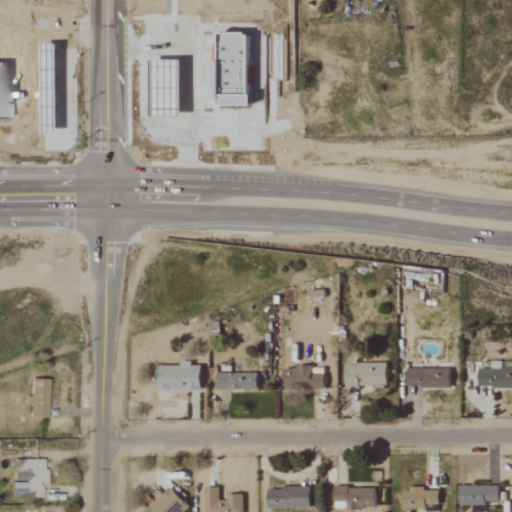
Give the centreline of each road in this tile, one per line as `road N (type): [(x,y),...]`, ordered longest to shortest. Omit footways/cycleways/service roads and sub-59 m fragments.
road 1 (secondary): [(511,215),(244,184),(107,203)]
road 2 (residential): [(511,434),(105,438)]
road 3 (secondary): [(107,203),(511,240)]
road 4 (residential): [(107,203),(106,511)]
road 5 (tertiary): [(107,203),(108,0)]
